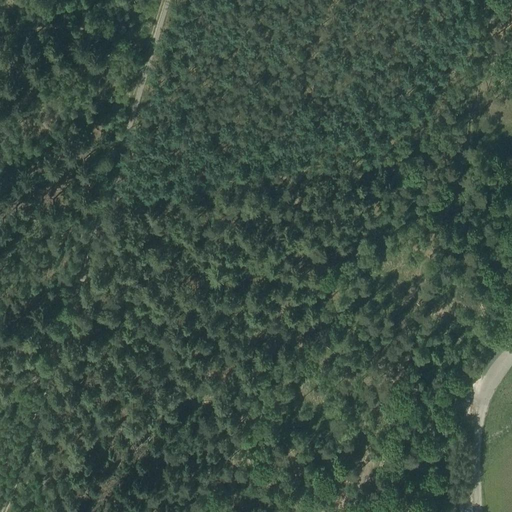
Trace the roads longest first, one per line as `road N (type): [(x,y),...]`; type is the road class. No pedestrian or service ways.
road 1 (unknown): [(227,511),(255,417),(259,364),(290,270),(295,202),(286,179),(260,171),(100,195),(53,140),(0,52)]
road 2 (track): [(508,0),(476,32),(480,63),(462,159),(419,284),(386,329),(366,415),(373,444),(348,511)]
road 3 (track): [(149,0),(0,499)]
road 4 (track): [(477,511),(484,400),(511,350)]
road 5 (track): [(0,30),(148,35)]
